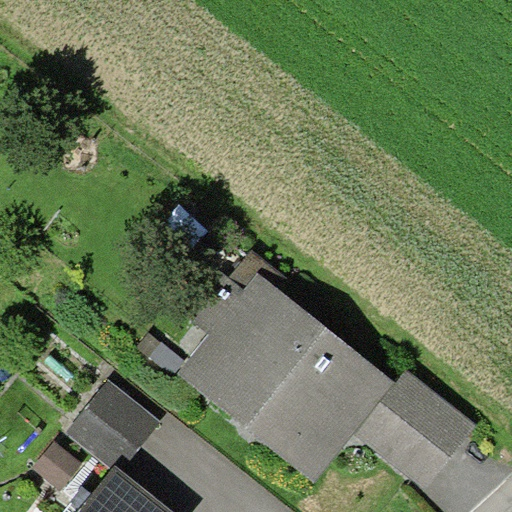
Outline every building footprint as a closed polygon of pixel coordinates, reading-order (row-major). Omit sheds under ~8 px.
[(246,315),(200,374),(304,454),(356,387),(323,361),(325,359),(304,343),(303,345),(257,308),(258,306),(254,304),(267,288),(269,290),(272,286),(269,284),(267,286),(239,264),(241,262),(236,258),(234,261),(236,263),(214,291),(246,315)] [(119,467),(149,430),(101,391),(71,429),(119,467)] [(410,394),(372,442),(420,479),(457,432),(410,394)] [(47,471),(62,483),(81,460),(66,448),(47,471)] [(156,511),(108,473),(76,511),(156,511)]
